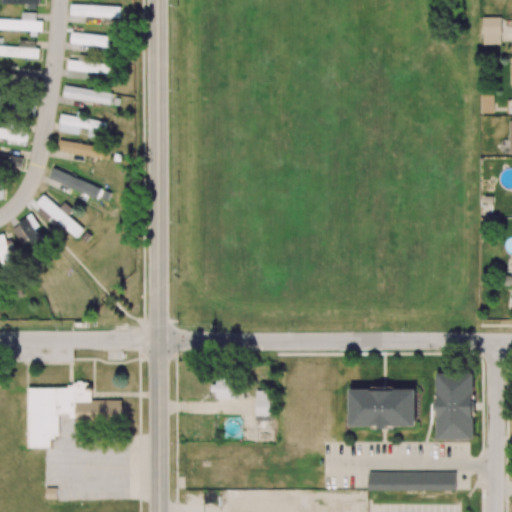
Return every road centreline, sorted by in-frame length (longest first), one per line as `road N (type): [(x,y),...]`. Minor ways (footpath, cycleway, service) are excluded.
road 1 (tertiary): [(155,0),(158,511)]
road 2 (residential): [(0,338),(511,339)]
road 3 (residential): [(60,0),(39,157),(12,210)]
road 4 (residential): [(494,511),(497,340)]
